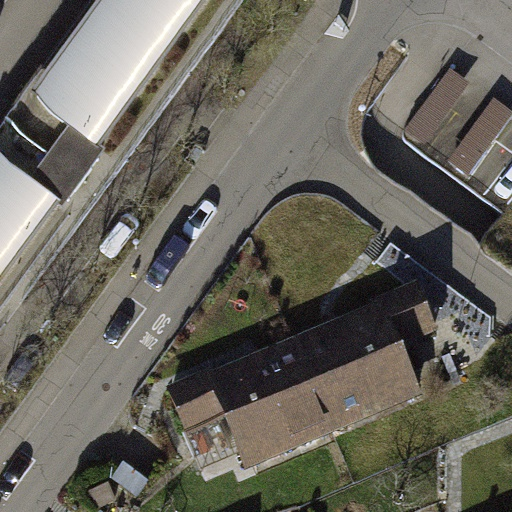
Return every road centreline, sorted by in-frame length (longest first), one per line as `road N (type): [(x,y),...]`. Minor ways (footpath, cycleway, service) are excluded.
road 1 (residential): [(9,511),(290,137)]
road 2 (residential): [(511,298),(290,137)]
road 3 (residential): [(290,137),(393,0)]
